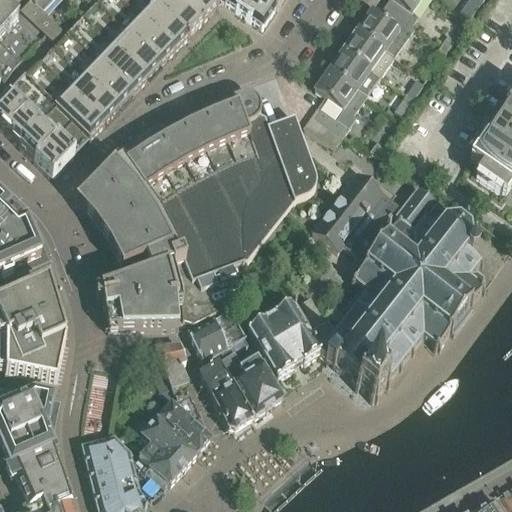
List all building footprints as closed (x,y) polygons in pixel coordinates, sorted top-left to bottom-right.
[(24,80),(7,97),(12,102),(25,114),(27,117),(38,127),(43,132),(58,147),(74,161),(80,154),(81,154),(88,146),(83,142),(82,143),(78,139),(79,138),(70,129),(53,112),(67,97),(82,82),(96,68),(110,53),(125,38),(139,23),(154,8),(161,0),(104,0),(25,82),(24,80)] [(58,0),(22,0),(29,6),(20,15),(20,16),(52,46),(61,36),(42,18),(59,0),(58,0)] [(175,0),(161,0),(154,8),(189,42),(189,41),(201,28),(202,29),(204,27),(203,26),(203,27),(175,0)] [(175,0),(203,27),(203,26),(216,14),(218,12),(216,9),(215,10),(205,0),(175,0)] [(223,0),(219,6),(222,8),(235,17),(250,28),(250,27),(261,35),(274,17),(249,0),(223,0)] [(249,0),(274,17),(285,0),(249,0)] [(411,20),(424,0),(382,0),(389,5),(383,13),(410,32),(416,24),(411,20)] [(475,0),(473,3),(480,8),(485,0),(475,0)] [(469,23),(480,8),(473,3),(463,19),(469,23)] [(154,8),(139,23),(174,57),(187,43),(187,44),(189,41),(189,42),(154,8)] [(0,93),(11,77),(11,76),(12,75),(15,73),(20,67),(30,57),(39,46),(16,25),(0,10),(0,93)] [(413,34),(410,32),(383,13),(377,22),(370,17),(356,38),(384,58),(385,57),(393,63),(397,57),(413,34)] [(139,23),(125,38),(160,71),(174,57),(139,23)] [(125,38),(110,53),(146,86),(159,72),(160,71),(125,38)] [(342,57),(370,77),(379,83),(393,63),(385,57),(384,58),(356,38),(342,57)] [(439,52),(446,57),(454,46),(447,41),(439,52)] [(438,68),(446,57),(439,52),(431,64),(438,68)] [(110,53),(96,68),(131,101),(146,86),(110,53)] [(329,75),(328,77),(357,97),(367,104),(380,84),(379,83),(370,77),(342,57),(329,75)] [(96,68),(82,82),(117,116),(118,115),(131,102),(131,101),(96,68)] [(324,104),(318,114),(348,135),(355,125),(353,123),(367,104),(357,97),(328,77),(314,97),(324,104)] [(82,82),(67,97),(102,131),(104,130),(117,116),(82,82)] [(404,101),(411,106),(423,90),(416,85),(404,101)] [(67,97),(53,112),(70,129),(79,138),(78,139),(82,143),(83,142),(88,146),(102,131),(67,97)] [(402,120),(411,106),(404,101),(395,115),(402,120)] [(484,144),(469,166),(481,174),(475,183),(504,202),(510,194),(511,194),(511,101),(503,116),(506,118),(487,146),(484,144)] [(12,102),(0,114),(0,135),(5,140),(27,117),(25,114),(12,102)] [(269,128),(258,123),(259,119),(260,116),(259,113),(258,110),(256,107),(253,105),(250,103),(247,102),(244,102),(240,103),(232,106),(235,113),(214,122),(214,121),(211,122),(212,123),(191,132),(188,133),(189,133),(169,144),(168,143),(166,144),(166,145),(147,156),(144,157),(145,158),(126,170),(124,171),(124,172),(118,177),(112,171),(75,210),(75,209),(74,210),(93,231),(97,238),(108,253),(121,277),(131,272),(137,285),(100,297),(101,306),(101,308),(102,308),(107,339),(108,338),(108,337),(177,336),(175,312),(180,311),(182,326),(193,329),(238,306),(237,272),(246,269),(314,181),(315,180),(316,178),(317,176),(318,173),(319,171),(319,167),(319,166),(319,165),(319,163),(318,160),(288,125),(282,130),(276,135),(269,128)] [(341,145),(348,135),(318,114),(311,124),(341,145)] [(27,117),(5,140),(20,155),(43,132),(38,127),(27,117)] [(333,156),(341,145),(311,124),(303,135),(333,156)] [(43,132),(20,155),(36,170),(58,147),(43,132)] [(58,147),(36,170),(48,182),(49,182),(53,181),(53,182),(54,182),(74,161),(58,147)] [(387,170),(393,163),(393,162),(383,155),(376,149),(370,156),(387,170)] [(392,227),(397,221),(393,217),(397,213),(356,181),(310,240),(336,260),(341,254),(360,269),(360,270),(361,268),(362,269),(380,245),(379,244),(392,227)] [(318,362),(325,367),(354,390),(353,390),(356,392),(353,395),(356,397),(358,394),(370,404),(368,407),(370,409),(373,406),(376,408),(377,406),(375,404),(385,392),(387,394),(389,391),(386,389),(397,375),(400,376),(401,375),(399,373),(410,359),(412,361),(413,359),(411,357),(422,344),(434,354),(433,356),(434,357),(436,355),(438,356),(439,355),(437,353),(448,339),(452,342),(453,340),(452,340),(471,316),(473,314),(470,312),(480,298),(483,300),(484,298),(482,296),(484,293),(483,292),(483,290),(483,287),(481,284),(479,282),(477,281),(474,280),(471,280),(479,270),(481,272),(482,271),(480,269),(482,267),(480,265),(478,267),(471,262),(473,261),(476,258),(475,254),(473,252),(473,251),(470,251),(468,239),(471,238),(470,235),(467,237),(458,230),(459,227),(456,226),(456,227),(416,197),(397,221),(392,227),(379,244),(380,245),(362,269),(361,268),(360,270),(363,273),(353,287),(350,285),(349,287),(351,288),(349,291),(351,292),(353,290),(360,296),(350,309),(348,308),(347,310),(348,311),(337,324),(336,324),(335,325),(336,326),(327,337),(309,307),(292,317),(290,312),(246,339),(276,387),(318,362)] [(0,511),(71,511),(46,437),(53,404),(55,392),(64,350),(47,292),(39,265),(25,231),(23,232),(8,218),(9,217),(0,208),(0,511)] [(256,295),(247,301),(252,310),(262,304),(256,295)] [(224,338),(237,331),(229,316),(217,323),(224,338)] [(194,353),(219,340),(212,325),(186,338),(194,353)] [(244,346),(242,341),(237,331),(224,338),(232,352),(244,346)] [(219,340),(194,353),(201,368),(227,355),(219,340)] [(175,406),(184,402),(180,393),(186,391),(184,387),(187,386),(181,372),(186,370),(178,351),(153,353),(158,365),(174,402),(175,406)] [(281,407),(278,402),(256,364),(241,373),(233,359),(218,369),(252,427),(281,407)] [(157,365),(148,368),(160,398),(170,395),(157,365)] [(234,440),(252,427),(218,369),(200,380),(199,384),(230,439),(234,440)] [(168,436),(196,461),(209,446),(206,443),(206,442),(207,441),(188,400),(184,402),(175,406),(170,409),(182,421),(168,436)] [(180,479),(196,461),(168,436),(182,421),(170,409),(140,443),(145,448),(143,451),(146,454),(149,451),(180,479)] [(139,499),(128,461),(114,445),(81,454),(95,511),(145,511),(144,509),(139,499)] [(165,496),(180,479),(149,451),(146,454),(138,464),(145,470),(141,475),(144,479),(150,484),(159,492),(163,495),(165,496)] [(150,484),(142,494),(151,501),(159,492),(150,484)] [(511,511),(511,497),(499,507),(502,511),(511,511)]
